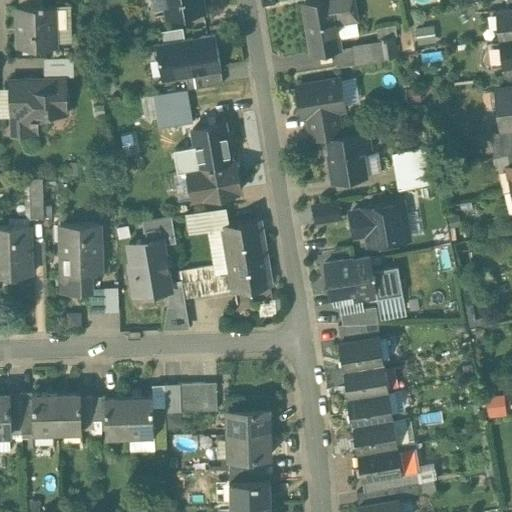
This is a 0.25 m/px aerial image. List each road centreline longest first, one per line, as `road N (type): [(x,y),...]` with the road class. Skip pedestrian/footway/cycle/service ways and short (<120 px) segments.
road 1 (residential): [(305,340),(249,0)]
road 2 (residential): [(0,349),(305,340)]
road 3 (residential): [(321,511),(305,340)]
